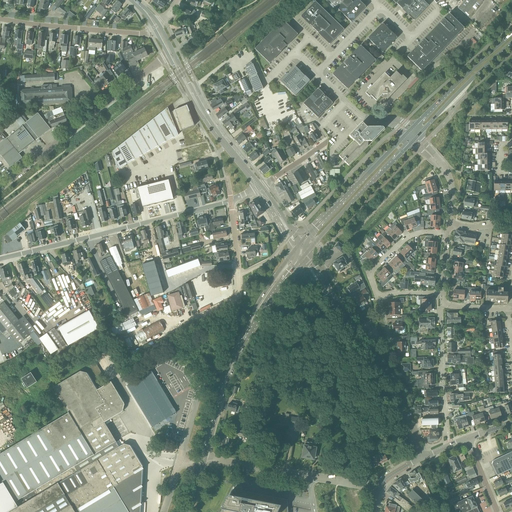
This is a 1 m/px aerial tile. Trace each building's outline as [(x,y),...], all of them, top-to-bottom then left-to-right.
[(40,0),(39,8),(46,10),(48,0),(40,0)] [(57,0),(54,5),(58,8),(63,0),(57,0)] [(159,0),(157,5),(162,8),(166,2),(163,1),(163,0),(159,0)] [(344,0),(327,0),(336,9),(344,0)] [(344,0),(336,9),(351,23),(365,8),(357,0),(344,0)] [(428,6),(422,0),(405,0),(399,7),(414,21),(428,6)] [(464,0),(458,8),(466,15),(478,0),(464,0)] [(112,8),(111,10),(115,14),(117,12),(120,9),(119,8),(122,5),(117,2),(112,8)] [(300,16),(315,31),(330,16),(315,2),(300,16)] [(84,17),(88,19),(97,6),(94,4),(84,17)] [(99,5),(95,11),(100,14),(104,9),(99,5)] [(67,11),(61,6),(58,10),(64,15),(67,11)] [(185,7),(182,13),(189,15),(192,16),(194,11),(192,10),(185,7)] [(126,9),(121,15),(119,17),(124,20),(125,19),(128,15),(129,16),(131,14),(126,9)] [(435,29),(450,43),(464,29),(449,14),(435,29)] [(330,16),(315,31),(330,45),(344,30),(330,16)] [(269,34),(284,48),(297,35),(283,20),(269,34)] [(210,26),(206,22),(203,24),(201,26),(204,31),(210,26)] [(382,24),(373,33),(368,39),(382,53),(397,38),(382,24)] [(182,29),(182,30),(174,32),(176,38),(184,35),(185,36),(189,35),(186,27),(182,29)] [(0,38),(0,48),(4,49),(5,44),(4,44),(5,39),(8,39),(8,37),(10,29),(4,28),(3,36),(3,38),(0,38)] [(435,29),(421,43),(436,57),(450,43),(435,29)] [(43,52),(46,52),(47,41),(44,41),(45,34),(42,34),(42,33),(40,33),(40,34),(39,34),(38,41),(39,41),(38,44),(38,45),(38,46),(43,47),(43,49),(43,52)] [(284,48),(269,34),(254,49),(269,64),(284,48)] [(69,56),(73,56),(76,56),(77,48),(77,46),(80,46),(83,46),(83,42),(80,41),(81,38),(74,37),(74,42),(73,42),(73,45),(74,45),(74,47),(70,47),(69,56)] [(108,41),(108,51),(116,52),(116,42),(108,41)] [(130,46),(127,48),(128,42),(123,41),(122,49),(124,49),(122,50),(121,51),(124,58),(133,54),(132,52),(138,49),(135,44),(130,47),(130,46)] [(421,43),(412,52),(407,57),(422,72),(436,57),(421,43)] [(332,75),(342,84),(347,89),(375,60),(361,46),(346,60),(332,75)] [(25,51),(24,58),(33,59),(34,47),(32,47),(31,52),(25,51)] [(133,54),(124,58),(129,68),(131,67),(138,64),(137,61),(147,56),(144,49),(133,54)] [(244,68),(249,79),(255,93),(263,89),(256,75),(257,74),(251,61),(246,66),(246,67),(244,68)] [(121,63),(117,66),(122,73),(126,70),(121,63)] [(122,73),(117,66),(113,69),(118,77),(122,73)] [(295,67),(286,76),(280,82),(295,96),(310,82),(295,67)] [(101,78),(107,86),(112,81),(105,72),(103,74),(104,75),(101,78)] [(387,100),(393,94),(407,80),(402,76),(401,77),(396,72),(390,78),(384,73),(365,93),(369,97),(371,96),(376,101),(382,95),(387,94),(387,100)] [(231,76),(233,80),(235,82),(240,79),(237,73),(231,76)] [(54,74),(25,76),(25,83),(54,81),(54,74)] [(94,81),(88,74),(85,76),(91,84),(94,81)] [(107,86),(101,78),(99,79),(97,77),(94,80),(96,82),(95,82),(101,90),(107,86)] [(245,79),(238,82),(243,94),(250,90),(245,79)] [(222,81),(213,86),(217,92),(226,87),(228,86),(225,80),(222,81)] [(15,85),(7,86),(7,94),(8,94),(9,95),(16,95),(15,85)] [(31,90),(20,91),(21,106),(72,103),(71,88),(64,88),(64,86),(61,86),(61,88),(57,88),(57,85),(41,86),(42,89),(33,90),(33,88),(31,88),(31,90)] [(318,119),(324,112),(332,104),(317,89),(303,104),(318,119)] [(219,100),(218,99),(216,100),(215,99),(210,102),(212,104),(211,105),(210,105),(213,110),(219,107),(219,106),(222,105),(222,104),(220,100),(220,101),(219,100)] [(251,107),(247,102),(233,113),(235,115),(238,113),(246,107),(247,109),(251,107)] [(183,107),(169,113),(176,130),(181,128),(182,131),(194,126),(192,120),(186,106),(184,107),(183,107)] [(50,123),(47,125),(49,127),(51,126),(52,128),(67,123),(66,120),(67,120),(68,119),(67,117),(66,116),(65,117),(61,107),(49,112),(49,113),(47,114),(49,122),(50,122),(50,123)] [(227,113),(226,111),(229,109),(227,107),(222,110),(216,114),(219,119),(225,115),(227,113)] [(168,108),(113,152),(118,169),(178,135),(177,132),(176,130),(169,113),(168,108)] [(49,127),(47,125),(38,113),(0,143),(0,154),(10,167),(22,158),(19,154),(50,129),(49,127)] [(228,116),(229,118),(222,122),(226,128),(228,126),(231,131),(237,126),(234,122),(237,121),(232,114),(228,116)] [(255,117),(241,127),(243,130),(257,120),(255,117)] [(264,119),(258,121),(262,130),(268,127),(264,119)] [(367,128),(363,124),(362,123),(349,136),(354,141),(339,156),(343,160),(343,162),(344,162),(348,166),(368,146),(368,142),(372,142),(384,129),(382,128),(367,128)] [(239,137),(235,140),(239,145),(246,140),(244,136),(245,135),(243,132),(242,134),(239,136),(239,137)] [(315,132),(309,136),(313,142),(319,139),(315,132)] [(298,137),(294,139),(297,145),(297,146),(301,151),(303,150),(306,149),(308,147),(305,141),(304,139),(303,139),(301,141),(298,137)] [(249,143),(246,145),(246,146),(243,149),(246,154),(253,148),(255,147),(251,141),(249,143)] [(282,145),(286,152),(289,158),(297,154),(293,147),(293,148),(292,146),(289,147),(286,143),(282,145)] [(269,150),(272,157),(275,156),(279,164),(281,163),(284,162),(284,161),(285,160),(280,150),(277,152),(274,148),(269,150)] [(256,150),(248,156),(252,161),(255,159),(256,160),(259,157),(261,155),(256,150)] [(265,164),(259,169),(263,174),(266,172),(266,173),(272,168),(268,164),(269,164),(270,163),(268,162),(271,159),(269,156),(262,161),(265,164)] [(197,164),(194,165),(196,172),(197,172),(208,169),(208,168),(208,167),(208,165),(207,165),(206,162),(200,164),(199,163),(196,163),(197,164)] [(310,165),(305,168),(312,181),(318,178),(310,165)] [(297,172),(293,174),(300,185),(307,180),(301,169),(300,170),(297,171),(297,172)] [(340,169),(330,169),(330,178),(335,178),(335,174),(340,174),(340,169)] [(203,176),(201,177),(202,182),(205,182),(205,183),(209,182),(209,181),(213,180),(211,174),(203,176)] [(167,180),(137,188),(142,208),(172,200),(167,180)] [(427,188),(435,186),(433,180),(428,182),(427,180),(424,180),(427,188)] [(468,181),(466,191),(474,192),(475,189),(478,190),(480,183),(468,181)] [(292,198),(284,182),(274,187),(279,195),(282,192),(286,198),(288,203),(293,200),(292,198)] [(217,185),(209,188),(212,194),(213,197),(220,194),(219,191),(217,185)] [(198,188),(199,190),(184,194),(185,198),(186,201),(200,197),(200,194),(207,192),(206,186),(198,188)] [(298,193),(301,199),(314,193),(311,186),(298,193)] [(423,198),(425,197),(432,196),(431,193),(437,191),(437,190),(438,190),(437,188),(436,187),(435,186),(427,188),(424,189),(425,194),(423,195),(423,198)] [(101,206),(105,205),(104,201),(104,198),(103,196),(102,190),(101,188),(97,190),(97,192),(101,206)] [(44,205),(39,206),(40,208),(41,216),(45,215),(46,215),(47,220),(51,219),(52,221),(54,221),(62,219),(58,199),(58,198),(57,196),(54,197),(53,198),(53,202),(46,204),(46,205),(44,205)] [(432,196),(425,197),(426,200),(429,199),(430,205),(439,204),(438,198),(432,199),(432,196)] [(476,200),(474,199),(469,198),(468,200),(465,199),(463,206),(472,208),(472,207),(477,208),(477,203),(477,200),(476,200)] [(315,204),(312,199),(308,202),(304,204),(308,209),(315,204)] [(121,201),(116,202),(118,208),(119,208),(120,209),(119,209),(121,217),(127,216),(125,208),(124,205),(123,205),(120,206),(120,205),(122,204),(121,201)] [(255,202),(249,205),(250,205),(254,214),(256,218),(264,212),(257,202),(255,202)] [(138,204),(131,206),(134,215),(140,214),(138,204)] [(427,210),(427,213),(434,213),(433,210),(440,209),(439,204),(430,205),(431,210),(427,210)] [(298,206),(292,211),(296,217),(303,213),(302,212),(304,210),(302,206),(299,208),(298,206)] [(99,209),(100,215),(102,222),(107,221),(104,208),(99,209)] [(110,212),(109,212),(111,220),(118,218),(115,208),(115,209),(114,209),(114,208),(109,209),(110,212)] [(84,216),(79,217),(82,228),(89,226),(88,221),(92,220),(91,217),(89,210),(83,212),(84,216)] [(239,211),(240,220),(247,219),(247,216),(248,216),(248,214),(243,214),(243,211),(239,211)] [(431,216),(431,222),(439,222),(440,217),(434,216),(434,213),(427,213),(427,216),(431,216)] [(462,213),(461,219),(470,221),(470,220),(473,220),(474,214),(468,213),(468,214),(462,213)] [(415,214),(407,217),(412,229),(417,227),(415,221),(417,220),(415,214)] [(197,219),(198,224),(199,228),(207,226),(206,222),(206,221),(207,220),(206,218),(205,218),(205,217),(197,219)] [(407,217),(400,220),(402,226),(404,225),(407,231),(412,229),(407,217)] [(261,218),(256,221),(260,227),(264,223),(261,218)] [(66,220),(67,222),(69,230),(75,229),(73,221),(72,219),(66,220)] [(213,221),(213,223),(210,224),(211,231),(215,230),(215,228),(219,227),(220,227),(220,225),(223,224),(222,219),(219,220),(219,219),(215,219),(215,220),(213,221)] [(186,229),(184,229),(183,222),(180,223),(179,222),(177,222),(177,223),(179,235),(187,234),(186,229)] [(393,224),(394,225),(390,229),(398,237),(399,235),(400,236),(401,234),(401,233),(397,228),(399,227),(395,222),(393,224)] [(11,231),(8,234),(13,241),(17,238),(17,237),(25,230),(20,224),(11,231)] [(56,226),(49,228),(51,234),(54,233),(54,234),(52,235),(53,238),(60,236),(58,225),(55,226),(56,226)] [(167,233),(164,233),(162,227),(156,228),(158,235),(159,239),(168,237),(167,233)] [(385,231),(383,233),(388,238),(389,236),(394,240),(398,237),(390,229),(389,228),(385,231)] [(37,231),(35,231),(37,237),(39,237),(40,240),(45,239),(43,232),(43,229),(37,231)] [(225,230),(215,233),(212,233),(213,239),(216,239),(227,237),(225,230)] [(141,241),(136,242),(138,248),(142,246),(141,244),(144,243),(149,242),(148,239),(146,231),(141,232),(142,236),(140,236),(141,241)] [(474,244),(476,235),(465,234),(465,233),(456,231),(454,242),(463,244),(463,243),(474,244)] [(28,235),(26,235),(28,243),(30,242),(31,243),(36,242),(33,233),(28,235)] [(377,239),(380,241),(386,248),(390,244),(386,240),(388,238),(383,233),(377,239)] [(13,241),(8,234),(3,237),(9,244),(13,241)] [(131,237),(122,239),(124,246),(133,244),(131,237)] [(428,248),(437,249),(437,243),(431,243),(431,240),(425,239),(424,248),(428,248)] [(386,248),(380,241),(376,245),(371,240),(369,242),(376,249),(378,247),(382,252),(383,251),(383,252),(384,252),(385,250),(385,249),(386,248)] [(338,242),(335,247),(344,255),(348,251),(338,242)] [(366,250),(368,252),(374,259),(378,255),(374,251),(376,249),(369,242),(367,244),(370,247),(366,250)] [(99,253),(100,257),(103,256),(102,255),(104,254),(104,252),(102,244),(97,246),(95,246),(96,250),(98,250),(99,253)] [(201,249),(200,244),(182,249),(183,254),(201,249)] [(404,249),(410,256),(414,252),(407,246),(404,249)] [(465,251),(466,251),(466,250),(472,251),(472,248),(464,247),(464,246),(462,246),(461,247),(458,246),(457,250),(453,249),(452,255),(460,257),(462,257),(463,254),(462,254),(461,253),(461,250),(463,251),(465,251)] [(247,258),(248,259),(249,260),(251,260),(251,259),(252,258),(252,257),(255,257),(255,253),(257,253),(257,247),(251,248),(251,251),(246,251),(247,258)] [(436,254),(437,249),(428,248),(427,253),(423,253),(423,256),(430,257),(430,254),(436,254)] [(169,259),(176,256),(182,255),(181,249),(178,249),(174,250),(164,252),(163,249),(160,250),(162,257),(163,260),(169,259)] [(404,258),(402,260),(406,264),(409,262),(406,260),(410,256),(404,249),(400,253),(404,258)] [(80,263),(80,260),(82,259),(82,260),(85,260),(83,254),(81,254),(80,250),(73,252),(76,264),(80,263)] [(215,256),(215,255),(217,262),(220,262),(229,260),(228,252),(219,254),(218,252),(214,253),(215,256)] [(373,260),(374,259),(368,252),(364,256),(370,263),(372,263),(373,261),(373,260)] [(68,254),(65,255),(65,254),(63,254),(63,255),(62,255),(63,259),(62,259),(63,264),(64,263),(64,266),(70,265),(69,262),(70,262),(68,254)] [(346,256),(345,257),(345,256),(342,258),(333,264),(334,265),(333,265),(334,267),(335,267),(338,271),(339,271),(340,273),(343,271),(342,268),(346,266),(344,262),(345,262),(344,261),(347,260),(346,259),(347,259),(346,256)] [(429,259),(430,257),(423,256),(423,259),(427,259),(426,265),(435,266),(435,260),(429,259)] [(111,257),(100,262),(103,269),(114,263),(111,257)] [(396,257),(392,261),(401,270),(406,264),(402,260),(400,261),(396,257)] [(91,258),(87,260),(91,268),(90,269),(94,278),(100,275),(97,269),(93,262),(91,258)] [(31,263),(33,270),(35,276),(41,275),(40,269),(38,269),(36,262),(35,261),(34,261),(33,262),(31,263)] [(143,270),(156,267),(154,261),(142,265),(143,270)] [(397,274),(401,270),(392,261),(388,264),(392,269),(391,271),(393,274),(391,275),(393,277),(397,274)] [(103,269),(106,275),(117,270),(114,263),(103,269)] [(19,265),(18,266),(20,273),(21,273),(22,277),(24,277),(25,281),(33,278),(32,274),(28,275),(26,269),(25,269),(25,268),(25,267),(24,264),(24,265),(23,264),(21,265),(21,264),(19,265)] [(435,266),(426,265),(425,270),(422,270),(421,272),(428,273),(428,271),(434,271),(435,266)] [(157,272),(156,267),(143,270),(145,276),(157,272)] [(382,271),(380,272),(386,278),(390,275),(384,268),(384,269),(383,268),(381,270),(382,271)] [(106,275),(109,281),(120,276),(117,270),(106,275)] [(505,280),(506,277),(502,277),(503,274),(503,273),(494,271),(493,277),(502,278),(502,279),(505,280)] [(157,272),(145,276),(146,281),(159,277),(157,272)] [(394,286),(390,282),(386,278),(380,272),(379,273),(378,273),(376,274),(376,275),(377,275),(376,276),(381,281),(379,281),(380,284),(381,285),(381,286),(382,287),(383,287),(387,283),(392,288),(393,287),(394,286)] [(406,272),(405,276),(415,277),(415,281),(421,282),(420,284),(424,285),(434,286),(435,278),(425,277),(425,278),(419,277),(420,273),(406,272)] [(453,273),(452,279),(454,279),(458,279),(458,282),(460,282),(464,283),(465,280),(463,280),(463,274),(461,274),(453,273)] [(109,281),(112,288),(123,282),(120,276),(109,281)] [(160,282),(159,277),(146,281),(148,286),(160,282)] [(35,278),(31,281),(33,285),(35,288),(36,288),(40,293),(44,290),(35,278)] [(112,288),(116,294),(127,289),(123,282),(112,288)] [(162,287),(160,282),(148,286),(149,291),(162,287)] [(186,293),(186,294),(188,299),(194,297),(190,283),(183,285),(185,289),(183,289),(184,293),(186,293)] [(357,290),(358,292),(365,288),(366,288),(364,283),(359,286),(356,283),(347,289),(350,294),(355,291),(357,290)] [(95,294),(92,286),(85,289),(89,297),(95,294)] [(162,287),(149,291),(151,297),(163,293),(162,287)] [(494,288),(494,287),(485,287),(485,291),(486,291),(485,301),(490,301),(490,300),(493,300),(493,301),(493,303),(497,303),(497,302),(503,302),(503,303),(507,303),(508,293),(509,288),(505,288),(505,293),(492,293),(492,292),(494,292),(494,288)] [(462,291),(459,291),(458,300),(464,300),(464,290),(470,291),(470,290),(470,289),(470,288),(464,288),(464,289),(462,290),(462,291)] [(13,298),(18,294),(13,289),(8,292),(13,298)] [(116,294),(119,301),(130,295),(127,289),(116,294)] [(48,309),(55,304),(46,292),(40,297),(48,309)] [(178,293),(168,295),(172,310),(182,307),(178,293)] [(210,302),(213,306),(227,298),(224,293),(210,302)] [(146,295),(135,300),(133,301),(138,312),(141,311),(151,306),(154,305),(149,294),(146,295)] [(4,301),(4,302),(7,306),(11,303),(5,295),(2,297),(4,301)] [(119,301),(122,307),(133,302),(130,295),(119,301)] [(358,306),(359,306),(361,309),(365,306),(363,303),(366,302),(363,296),(355,301),(358,306)] [(152,300),(157,312),(163,309),(161,304),(164,303),(161,297),(152,300)] [(418,300),(420,300),(420,305),(422,305),(431,305),(431,304),(432,304),(432,300),(431,300),(425,300),(425,297),(418,297),(418,300)] [(389,309),(399,309),(399,303),(404,303),(404,299),(397,300),(397,303),(389,303),(389,309)] [(4,302),(2,304),(0,305),(0,331),(2,334),(6,331),(17,345),(29,336),(18,321),(19,321),(18,320),(22,317),(19,313),(15,316),(7,306),(4,302)] [(133,302),(122,307),(117,310),(122,320),(138,312),(133,302)] [(431,305),(422,305),(422,311),(418,311),(418,314),(425,313),(425,311),(431,311),(431,305)] [(458,317),(458,313),(447,313),(447,324),(460,324),(460,317),(459,317),(458,317)] [(373,319),(370,314),(364,317),(367,323),(373,319)] [(416,327),(416,333),(414,333),(419,333),(427,333),(427,329),(434,329),(434,318),(427,319),(419,320),(419,327),(413,327),(416,327)] [(488,327),(488,328),(500,327),(500,323),(503,322),(503,320),(499,320),(495,320),(495,321),(490,322),(491,327),(488,327)] [(138,343),(163,330),(159,322),(134,335),(138,343)] [(54,328),(47,333),(61,352),(68,347),(57,332),(57,333),(54,328)] [(454,328),(447,329),(447,339),(454,339),(457,339),(457,335),(454,335),(454,328)] [(61,352),(47,333),(39,339),(51,355),(58,350),(60,353),(61,352)] [(410,337),(410,342),(414,342),(415,345),(417,345),(422,345),(435,345),(435,341),(422,341),(418,341),(418,343),(417,337),(410,337)] [(492,352),(493,361),(504,360),(504,359),(501,359),(501,355),(500,355),(500,352),(492,352)] [(465,356),(447,356),(448,363),(453,363),(453,364),(456,364),(456,363),(466,363),(466,365),(474,365),(474,358),(470,358),(470,356),(465,356)] [(95,363),(90,366),(97,379),(103,376),(95,363)] [(401,373),(411,373),(410,364),(401,365),(401,373)] [(421,380),(434,379),(434,374),(427,374),(426,371),(418,372),(418,375),(418,377),(421,377),(421,380)] [(449,380),(462,379),(462,376),(462,371),(456,371),(456,374),(450,375),(449,375),(448,376),(449,380)] [(15,445),(10,448),(10,449),(0,454),(0,483),(4,482),(19,507),(10,511),(141,511),(141,505),(140,503),(142,502),(142,487),(141,485),(142,484),(143,469),(142,468),(142,467),(143,466),(132,448),(131,446),(124,445),(118,448),(115,442),(116,442),(104,423),(103,422),(121,411),(123,404),(118,397),(117,396),(110,383),(98,390),(88,374),(87,374),(80,372),(74,376),(57,385),(53,388),(61,400),(63,405),(64,406),(68,413),(43,428),(41,429),(42,430),(15,445)] [(150,372),(126,386),(151,428),(175,413),(150,372)] [(31,373),(21,379),(27,389),(36,382),(31,373)] [(302,384),(304,387),(308,388),(311,386),(312,382),(310,379),(306,378),(303,380),(302,383),(302,384)] [(421,380),(421,385),(418,385),(419,389),(427,388),(427,385),(434,385),(434,379),(421,380)] [(463,382),(462,379),(449,380),(449,385),(450,386),(451,385),(451,386),(457,385),(457,388),(463,388),(463,382)] [(454,394),(450,395),(450,397),(451,402),(455,402),(455,403),(459,403),(458,401),(469,400),(468,394),(458,395),(458,394),(454,394)] [(500,403),(502,410),(505,409),(507,414),(511,412),(511,411),(510,405),(507,405),(505,401),(500,403)] [(496,403),(497,405),(495,406),(496,409),(493,410),(496,418),(501,416),(499,411),(502,410),(500,403),(500,402),(496,403)] [(227,410),(235,413),(235,412),(238,413),(240,407),(237,406),(237,404),(233,403),(233,405),(229,404),(228,407),(227,407),(226,409),(227,410)] [(491,419),(496,418),(493,410),(491,411),(490,407),(484,409),(486,415),(489,414),(491,419)] [(477,415),(480,423),(485,421),(483,416),(486,415),(484,409),(479,411),(479,412),(480,413),(480,414),(477,415)] [(468,414),(470,420),(473,419),(475,425),(475,424),(476,424),(480,423),(477,415),(476,415),(474,416),(473,413),(468,414)] [(284,416),(282,415),(280,424),(297,427),(299,418),(288,416),(289,414),(285,414),(284,416)] [(470,420),(468,414),(463,416),(464,419),(461,420),(463,428),(469,426),(467,421),(470,420)] [(463,428),(461,420),(458,421),(457,418),(456,418),(455,419),(458,430),(463,428)] [(430,426),(430,430),(437,429),(437,425),(438,425),(438,419),(421,419),(421,420),(422,425),(422,426),(430,426)] [(438,438),(438,429),(437,429),(430,430),(429,430),(430,435),(429,435),(428,436),(427,436),(426,437),(426,438),(426,439),(426,440),(426,441),(427,442),(428,443),(429,443),(430,443),(431,443),(436,441),(437,441),(437,440),(438,439),(439,439),(439,438),(438,438)] [(222,435),(219,448),(224,448),(226,448),(227,443),(228,443),(229,439),(228,439),(229,437),(226,436),(222,435)] [(304,446),(302,457),(313,459),(315,448),(308,447),(309,443),(305,442),(305,446),(304,446)] [(373,468),(377,466),(377,467),(381,465),(381,464),(387,462),(385,456),(382,457),(380,453),(379,450),(371,454),(373,457),(372,457),(374,461),(370,463),(373,468)] [(511,452),(510,453),(493,461),(494,463),(493,466),(497,476),(511,468),(511,452)] [(452,458),(448,460),(446,461),(449,466),(451,465),(454,472),(460,470),(459,466),(465,463),(462,455),(453,459),(452,458)] [(469,477),(470,480),(475,478),(474,475),(475,474),(470,463),(463,466),(465,471),(464,472),(466,478),(469,477)] [(444,469),(438,472),(445,489),(451,486),(444,469)] [(416,475),(414,471),(408,475),(410,478),(408,479),(410,484),(413,482),(415,485),(420,482),(420,483),(423,481),(418,473),(416,475)] [(497,481),(493,483),(496,488),(503,485),(502,483),(504,482),(502,478),(501,479),(500,478),(496,480),(497,481)] [(395,482),(392,485),(401,494),(407,490),(401,479),(395,482)] [(476,479),(466,484),(468,488),(476,485),(478,484),(476,479)] [(0,511),(8,511),(18,507),(3,483),(0,484),(0,511)] [(227,496),(220,510),(223,510),(224,510),(231,511),(287,511),(287,501),(287,500),(267,496),(242,491),(242,488),(241,488),(238,488),(235,487),(233,490),(230,496),(228,496),(227,495),(227,496)] [(505,488),(497,491),(500,497),(507,493),(509,492),(510,494),(511,492),(511,489),(511,488),(508,489),(508,487),(505,488)] [(394,489),(393,490),(390,488),(386,492),(389,494),(390,495),(390,496),(392,497),(393,497),(395,499),(394,501),(407,511),(408,511),(413,508),(407,503),(398,496),(399,495),(397,493),(394,491),(395,490),(394,489)] [(428,506),(424,502),(426,499),(423,496),(421,499),(412,490),(407,496),(420,509),(428,506)] [(478,511),(477,507),(472,496),(453,505),(456,511),(478,511)] [(511,506),(511,499),(511,500),(503,503),(505,506),(504,507),(505,508),(506,508),(506,509),(511,506)]
